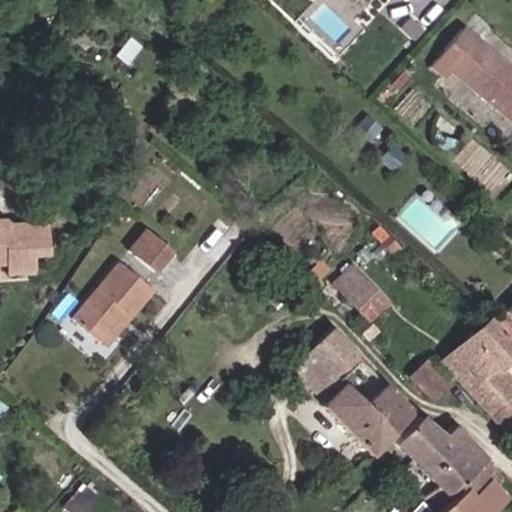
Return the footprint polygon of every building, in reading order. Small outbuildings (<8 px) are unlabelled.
[(126,0),(104,0),(123,20),(135,8),(126,0)] [(511,125),(511,73),(477,41),(463,28),(431,63),(444,75),(450,69),(511,125)] [(34,180),(26,164),(3,175),(11,191),(34,180)] [(40,252),(38,222),(0,224),(0,262),(3,262),(25,261),(25,253),(40,252)] [(153,273),(171,252),(147,231),(128,251),(153,273)] [(71,317),(99,341),(123,314),(129,319),(154,291),(121,260),(71,317)] [(26,271),(25,261),(3,262),(4,272),(26,271)] [(341,287),(360,307),(377,288),(358,269),(341,287)] [(386,297),(377,288),(360,307),(367,314),(386,297)] [(511,296),(491,317),(511,337),(511,296)] [(105,346),(129,319),(123,314),(99,341),(105,346)] [(365,450),(369,446),(402,413),(406,405),(387,386),(377,376),(357,395),(331,369),(351,348),(329,322),(296,352),(288,344),(278,353),(319,398),(317,400),(365,450)] [(511,346),(489,322),(470,342),(465,339),(460,344),(464,348),(444,369),(501,426),(511,416),(511,381),(495,362),(511,346)] [(447,378),(441,372),(425,355),(407,369),(430,393),(447,378)] [(390,437),(409,457),(435,432),(416,412),(390,437)] [(419,498),(433,511),(435,511),(449,499),(444,493),(469,468),(437,434),(435,432),(409,457),(433,483),(419,498)] [(449,499),(435,511),(428,511),(416,500),(404,511),(477,511),(497,493),(494,488),(504,477),(482,455),(469,468),(444,493),(449,499)] [(82,484),(60,508),(64,511),(78,511),(94,496),(82,484)]
